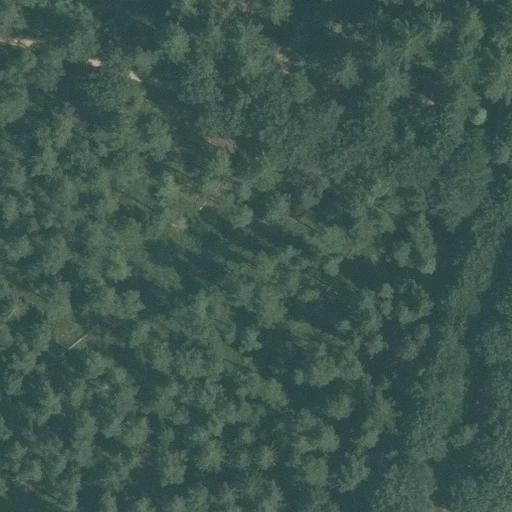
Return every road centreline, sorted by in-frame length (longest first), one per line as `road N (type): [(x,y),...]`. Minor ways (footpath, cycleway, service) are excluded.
road 1 (track): [(0,35),(511,176)]
road 2 (track): [(511,234),(423,511)]
